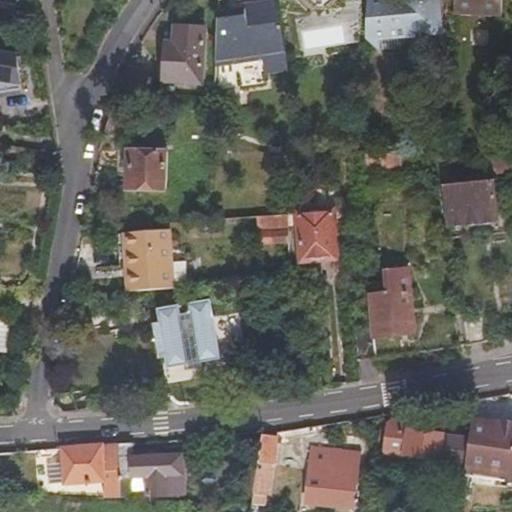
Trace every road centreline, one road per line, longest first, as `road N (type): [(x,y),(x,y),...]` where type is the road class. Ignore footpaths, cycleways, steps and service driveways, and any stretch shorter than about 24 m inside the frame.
road 1 (residential): [(30,433),(162,425),(511,373)]
road 2 (residential): [(30,433),(77,151)]
road 3 (residential): [(77,151),(90,80),(140,0)]
road 4 (unclassified): [(34,0),(77,151)]
